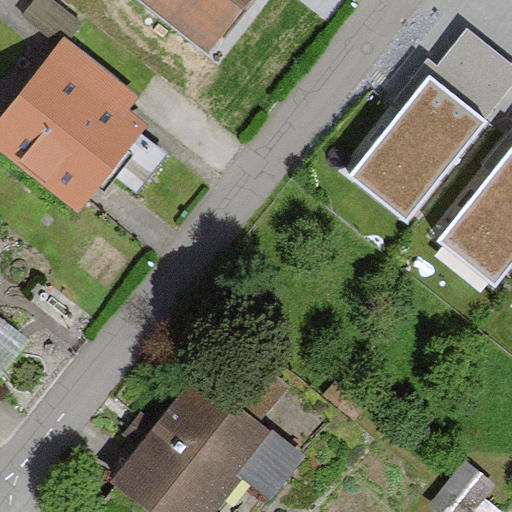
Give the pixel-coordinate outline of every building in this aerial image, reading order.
[(68,17),(46,0),(32,0),(21,14),(52,38),(68,17)] [(157,0),(211,42),(243,0),(157,0)] [(431,81),(483,122),(511,86),(511,63),(468,29),(439,66),(429,58),(395,99),(408,109),(431,81)] [(84,76),(56,54),(0,126),(0,145),(75,203),(139,121),(110,98),(118,88),(91,67),(84,76)] [(483,122),(431,81),(408,109),(356,174),(408,216),(483,122)] [(511,155),(511,130),(484,165),(496,175),(511,155)] [(511,155),(496,175),(443,240),(495,282),(511,261),(511,155)] [(286,384),(268,369),(243,398),(262,413),(286,384)] [(297,450),(195,374),(114,481),(155,511),(203,511),(236,468),(267,491),(297,450)] [(470,511),(491,484),(461,459),(434,498),(453,511),(470,511)]
